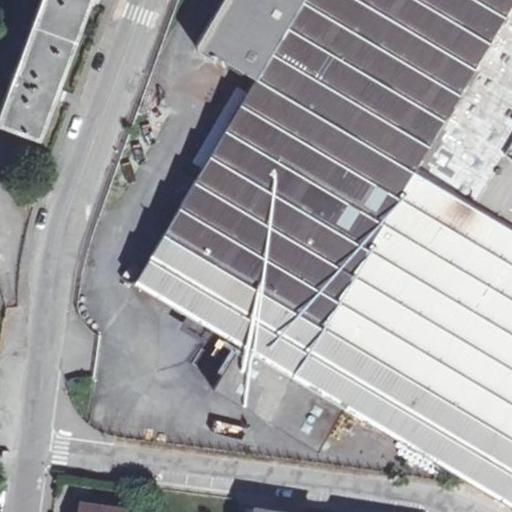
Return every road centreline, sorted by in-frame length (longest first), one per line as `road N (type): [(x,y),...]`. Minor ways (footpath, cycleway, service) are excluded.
road 1 (unclassified): [(142,0),(70,194),(38,328),(33,452)]
road 2 (residential): [(438,511),(33,452)]
